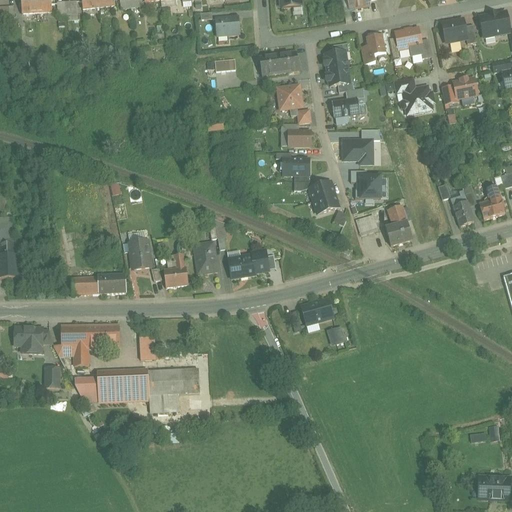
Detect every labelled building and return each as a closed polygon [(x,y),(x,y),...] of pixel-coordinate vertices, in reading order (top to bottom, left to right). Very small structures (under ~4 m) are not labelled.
[(51,0),(21,0),(22,16),(52,14),(51,0)] [(113,0),(81,0),(83,12),(115,8),(113,0)] [(138,0),(119,0),(121,11),(140,9),(138,0)] [(280,0),(282,10),(301,9),(300,0),(280,0)] [(347,0),(350,11),(370,8),(368,0),(347,0)] [(77,4),(57,5),(58,18),(78,17),(77,4)] [(9,8),(0,8),(0,18),(15,18),(15,8),(9,8)] [(497,15),(489,17),(489,18),(480,20),(480,22),(479,24),(480,29),(482,30),(484,39),(510,34),(506,14),(497,16),(497,15)] [(228,20),(223,21),(223,20),(216,21),(217,39),(240,37),(239,19),(228,20)] [(463,22),(442,26),(446,45),(466,41),(467,41),(465,29),(463,22)] [(474,27),(465,29),(467,41),(466,41),(467,46),(477,45),(474,27)] [(419,30),(395,35),(396,40),(397,49),(398,53),(409,51),(411,59),(412,58),(414,65),(422,63),(422,61),(421,57),(424,56),(422,43),(419,30)] [(383,37),(366,40),(368,48),(370,59),(374,58),(386,56),(383,37)] [(428,42),(422,43),(424,56),(421,57),(422,61),(432,59),(428,42)] [(348,46),(332,48),(333,56),(345,54),(345,55),(349,54),(348,46)] [(374,58),(370,59),(368,48),(361,50),(364,67),(376,65),(374,58)] [(333,56),(326,57),(326,62),(324,62),(325,68),(327,68),(328,73),(348,70),(345,55),(345,54),(333,56)] [(296,55),(260,60),(262,78),(299,73),(296,55)] [(235,62),(215,63),(216,74),(236,72),(235,62)] [(509,62),(492,65),(492,66),(494,75),(504,73),(511,72),(510,62),(509,62)] [(348,70),(328,73),(328,77),(326,77),(327,84),(329,83),(330,88),(338,87),(350,86),(350,85),(348,70)] [(504,76),(502,76),(505,93),(511,91),(511,74),(504,76)] [(413,81),(395,84),(397,95),(405,94),(405,93),(415,91),(413,81)] [(467,81),(460,82),(461,84),(454,85),(454,89),(457,101),(461,100),(461,101),(469,100),(469,99),(478,97),(475,81),(467,82),(467,81)] [(350,86),(338,87),(339,95),(346,94),(354,92),(353,84),(350,85),(350,86)] [(388,91),(392,91),(392,87),(383,87),(384,97),(389,96),(388,91)] [(299,88),(278,91),(281,112),(290,111),(291,119),(298,117),(297,110),(302,109),(299,88)] [(415,91),(405,93),(405,94),(407,102),(404,103),(402,104),(401,108),(403,110),(406,111),(407,117),(432,112),(431,105),(430,105),(428,97),(429,96),(428,89),(415,91)] [(454,89),(442,91),(445,107),(458,104),(457,101),(454,89)] [(354,92),(346,94),(347,102),(358,101),(365,101),(363,90),(354,92)] [(347,102),(332,104),(334,121),(336,120),(337,126),(343,126),(343,125),(345,125),(346,124),(346,123),(347,122),(347,121),(348,119),(360,117),(358,101),(347,102)] [(310,112),(299,113),(300,126),(311,125),(310,112)] [(311,134),(289,133),(289,149),(311,149),(311,134)] [(361,133),(362,142),(372,142),(372,144),(380,144),(380,133),(361,133)] [(341,163),(357,163),(357,167),(372,167),(372,144),(372,142),(362,142),(348,142),(348,141),(341,141),(341,163)] [(310,162),(283,162),(283,178),(310,178),(310,162)] [(358,176),(361,176),(361,172),(350,172),(350,184),(356,183),(358,183),(358,176)] [(382,201),(381,175),(361,176),(358,176),(358,183),(356,183),(356,192),(355,192),(355,202),(382,201)] [(511,175),(501,178),(505,191),(511,188),(511,175)] [(331,184),(309,191),(314,204),(335,197),(331,184)] [(121,186),(113,187),(114,196),(122,196),(121,186)] [(446,187),(438,189),(442,202),(451,200),(446,187)] [(490,203),(479,206),(484,222),(505,217),(497,190),(487,193),(490,203)] [(460,199),(451,202),(453,210),(468,205),(465,196),(464,193),(459,195),(460,199)] [(472,194),(465,196),(468,205),(469,209),(476,206),(472,194)] [(335,197),(314,204),(318,217),(339,210),(335,197)] [(468,205),(453,210),(460,229),(474,225),(469,209),(468,205)] [(402,212),(401,208),(388,212),(394,229),(386,231),(391,249),(412,243),(407,224),(402,212)] [(408,210),(402,212),(407,224),(412,222),(408,210)] [(374,217),(356,223),(361,238),(379,233),(374,217)] [(14,219),(0,219),(0,280),(19,280),(18,256),(15,256),(14,219)] [(225,225),(215,221),(216,228),(218,241),(225,240),(228,239),(225,225)] [(216,228),(209,229),(211,242),(218,241),(216,228)] [(225,240),(218,241),(220,252),(226,251),(225,240)] [(147,243),(130,245),(131,255),(133,254),(135,272),(153,270),(151,259),(149,259),(147,243)] [(213,246),(197,248),(198,254),(196,255),(199,276),(217,273),(213,246)] [(252,258),(228,262),(231,281),(256,277),(256,275),(269,273),(269,272),(267,262),(266,253),(251,256),(252,258)] [(184,260),(175,261),(176,271),(185,270),(184,260)] [(274,261),(267,262),(269,272),(276,271),(274,261)] [(176,271),(164,272),(166,290),(189,288),(187,270),(185,270),(176,271)] [(160,271),(152,273),(155,284),(162,283),(160,271)] [(126,276),(98,278),(98,279),(99,296),(127,295),(126,276)] [(511,276),(503,279),(511,309),(511,276)] [(98,279),(72,281),(73,297),(99,296),(98,279)] [(308,327),(336,319),(330,299),(302,308),(308,327)] [(297,314),(289,316),(295,335),(302,333),(297,314)] [(88,328),(61,329),(62,348),(63,351),(74,351),(74,370),(89,370),(88,350),(88,328)] [(120,328),(88,328),(88,350),(120,350),(120,328)] [(342,329),(327,334),(331,347),(346,342),(342,329)] [(42,331),(16,330),(16,348),(23,348),(23,347),(30,347),(29,355),(42,355),(42,346),(42,333),(42,331)] [(50,333),(42,333),(42,346),(54,346),(50,333)] [(154,339),(140,340),(141,362),(156,362),(154,339)] [(199,371),(148,374),(149,398),(179,397),(200,396),(199,371)] [(60,372),(46,372),(45,390),(59,390),(60,372)] [(148,372),(98,374),(98,380),(99,403),(150,401),(149,398),(148,374),(148,372)] [(98,380),(75,381),(75,388),(84,404),(99,403),(98,380)] [(179,397),(149,398),(150,401),(150,415),(180,413),(179,397)] [(499,428),(489,429),(491,443),(500,442),(499,428)] [(485,434),(471,436),(472,445),(486,443),(485,434)] [(511,480),(479,479),(478,502),(510,503),(511,490),(511,480)]
